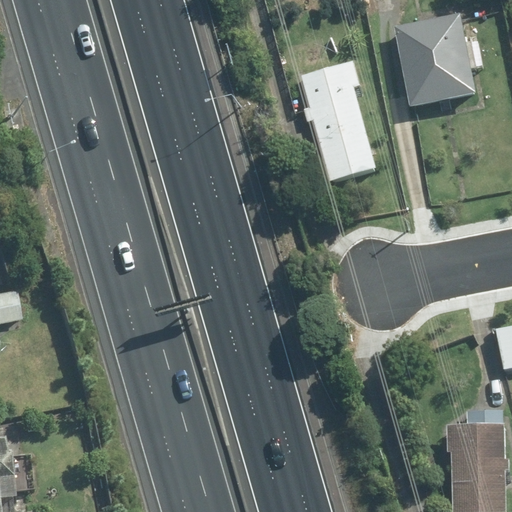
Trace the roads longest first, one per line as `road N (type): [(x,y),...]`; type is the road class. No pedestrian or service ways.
road 1 (motorway): [(134,0),(283,511)]
road 2 (motorway): [(212,511),(63,0)]
road 3 (residential): [(382,281),(511,256)]
